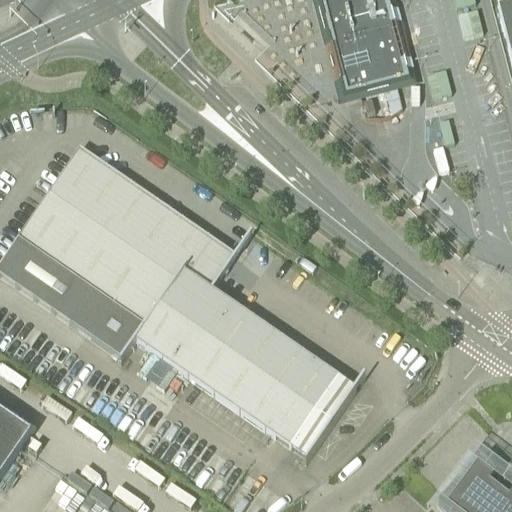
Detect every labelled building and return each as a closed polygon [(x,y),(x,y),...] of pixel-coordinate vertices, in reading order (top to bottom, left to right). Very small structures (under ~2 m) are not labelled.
[(318,0),(319,2),(314,4),(327,50),(332,49),(345,100),(409,83),(387,0),(318,0)] [(511,7),(497,12),(511,69),(511,7)] [(366,119),(374,117),(371,105),(363,107),(366,119)] [(356,396),(339,384),(211,295),(234,261),(80,154),(0,270),(0,279),(121,364),(119,367),(121,368),(136,346),(307,464),(304,468),(306,469),(356,396)] [(0,484),(30,440),(0,419),(0,484)] [(440,511),(511,511),(511,488),(509,493),(511,495),(511,499),(509,503),(489,488),(496,481),(480,466),(438,509),(440,511)]
